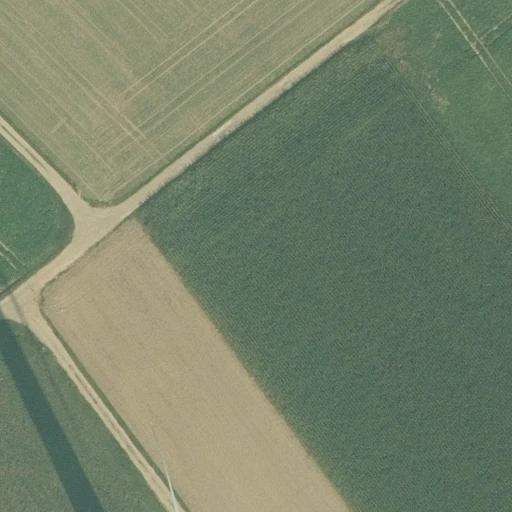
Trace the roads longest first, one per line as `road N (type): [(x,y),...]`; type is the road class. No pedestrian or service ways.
road 1 (track): [(0,309),(91,230),(394,0)]
road 2 (track): [(166,511),(157,479),(10,301)]
road 3 (track): [(91,230),(0,140)]
